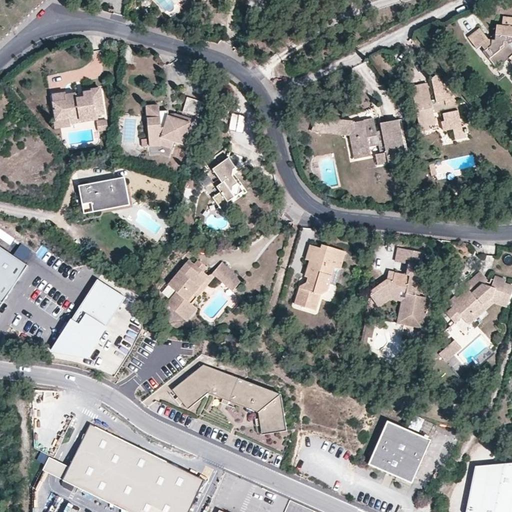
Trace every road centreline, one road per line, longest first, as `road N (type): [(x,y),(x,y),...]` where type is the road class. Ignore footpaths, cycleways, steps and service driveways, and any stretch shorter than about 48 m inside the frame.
road 1 (unclassified): [(0,366),(90,383),(148,421),(346,511)]
road 2 (residential): [(264,103),(288,181),(314,209),(511,234)]
road 3 (residential): [(0,59),(55,27),(108,27),(222,62),(247,78),(264,103)]
road 4 (residential): [(264,103),(462,0)]
